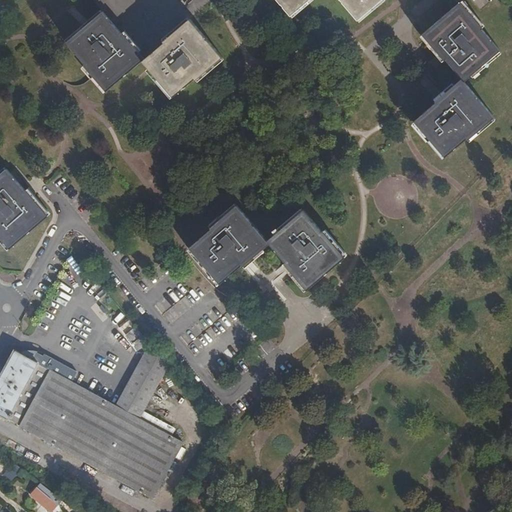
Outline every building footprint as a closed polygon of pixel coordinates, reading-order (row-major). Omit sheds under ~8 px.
[(97,0),(95,2),(103,12),(79,33),(68,42),(85,64),(107,91),(144,61),(173,98),(196,80),(197,80),(224,58),(191,17),(212,0),(279,0),(293,15),(310,0),(340,0),(358,21),(383,0),(97,0)] [(437,104),(416,122),(446,158),(467,139),(469,140),(495,117),(465,82),(501,51),(482,29),(484,28),(462,3),(423,35),(446,61),(447,60),(463,80),(437,103),(437,104)] [(0,237),(9,248),(49,216),(25,188),(24,190),(7,170),(0,175),(0,237)] [(229,267),(230,268),(257,245),(255,243),(224,207),(198,230),(199,231),(178,250),(208,284),(229,267)] [(309,232),(292,212),(255,243),(257,245),(296,292),(334,259),(311,231),(309,232)] [(182,444),(139,421),(146,409),(168,368),(150,346),(123,396),(117,409),(50,373),(49,375),(37,368),(38,366),(15,353),(0,380),(0,417),(7,422),(8,420),(20,427),(20,428),(151,500),(182,444)] [(152,397),(167,409),(173,401),(158,389),(152,397)] [(13,464),(5,475),(13,481),(21,470),(13,464)] [(49,511),(53,511),(58,507),(59,507),(63,503),(40,485),(31,495),(49,511)] [(59,507),(64,511),(66,511),(70,508),(63,503),(59,507)]
